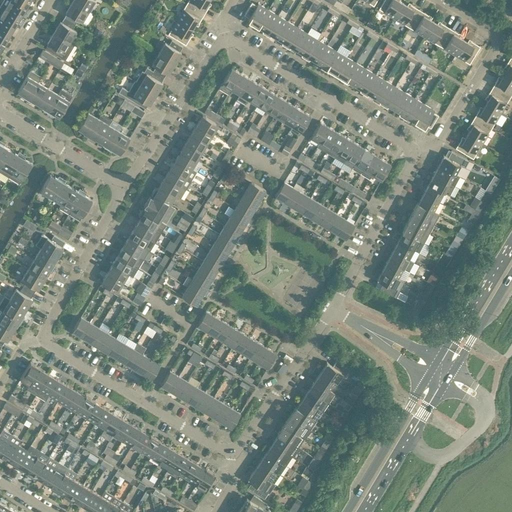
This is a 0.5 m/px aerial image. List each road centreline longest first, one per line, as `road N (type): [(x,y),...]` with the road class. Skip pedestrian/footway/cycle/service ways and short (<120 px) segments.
road 1 (residential): [(226,42),(419,153)]
road 2 (residential): [(419,153),(435,150),(495,49),(495,37),(434,0)]
road 3 (residential): [(229,450),(45,339)]
road 4 (residential): [(124,186),(215,47),(226,42)]
road 5 (residential): [(333,310),(241,444),(229,450)]
road 6 (residential): [(419,153),(336,306)]
road 7 (residential): [(45,339),(124,186)]
road 8 (secondary): [(430,377),(348,511)]
road 9 (residential): [(124,186),(0,111)]
road 10 (secondary): [(511,242),(439,362)]
